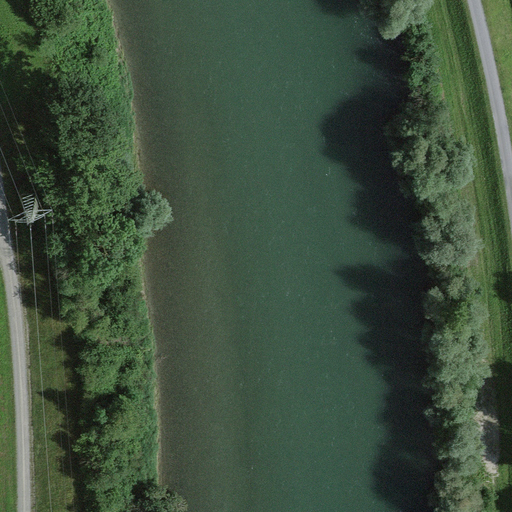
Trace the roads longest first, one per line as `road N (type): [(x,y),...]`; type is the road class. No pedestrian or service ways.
road 1 (track): [(5,233),(24,438),(22,511)]
road 2 (track): [(472,0),(511,176)]
